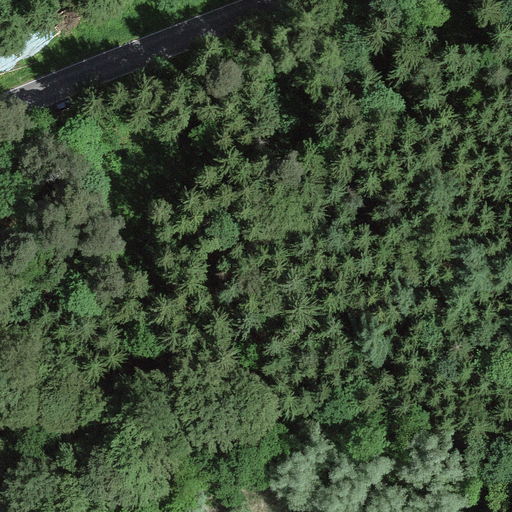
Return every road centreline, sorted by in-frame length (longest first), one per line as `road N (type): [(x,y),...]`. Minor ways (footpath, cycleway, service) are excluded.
road 1 (tertiary): [(271,0),(0,112)]
road 2 (track): [(0,244),(57,145),(64,83)]
